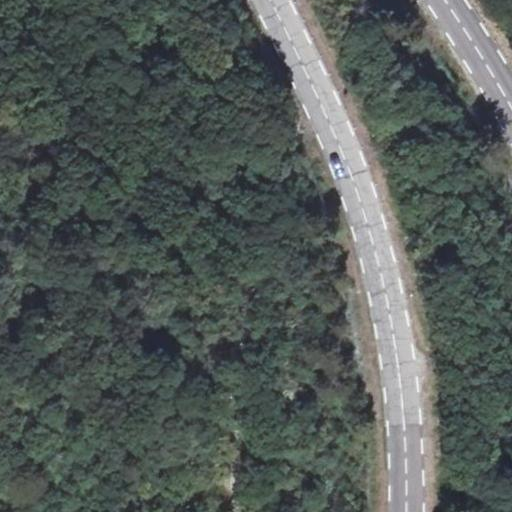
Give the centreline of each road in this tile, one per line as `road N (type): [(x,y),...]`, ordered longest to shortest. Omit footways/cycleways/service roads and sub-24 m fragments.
road 1 (secondary): [(271,0),(355,186),(392,334),(406,437),(403,511)]
road 2 (secondary): [(511,121),(436,0)]
